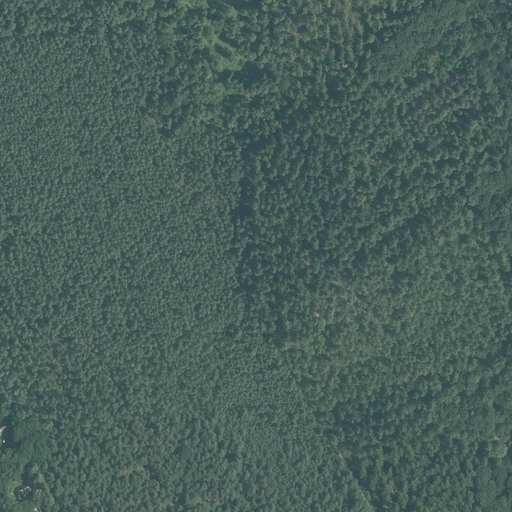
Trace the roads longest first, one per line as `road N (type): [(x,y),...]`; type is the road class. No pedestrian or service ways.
road 1 (track): [(98,23),(370,511)]
road 2 (track): [(0,347),(427,0)]
road 3 (track): [(163,348),(0,48)]
road 4 (track): [(171,9),(160,77),(143,106),(0,218)]
road 5 (track): [(242,282),(31,455)]
road 6 (track): [(57,511),(0,391)]
